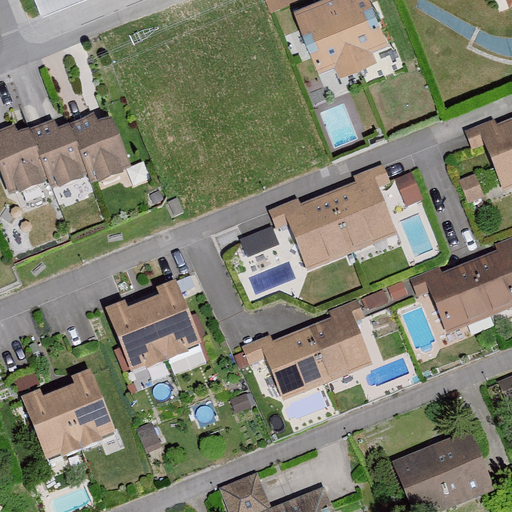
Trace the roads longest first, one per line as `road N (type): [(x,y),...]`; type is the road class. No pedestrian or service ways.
road 1 (residential): [(511,103),(0,309)]
road 2 (residential): [(511,359),(134,511)]
